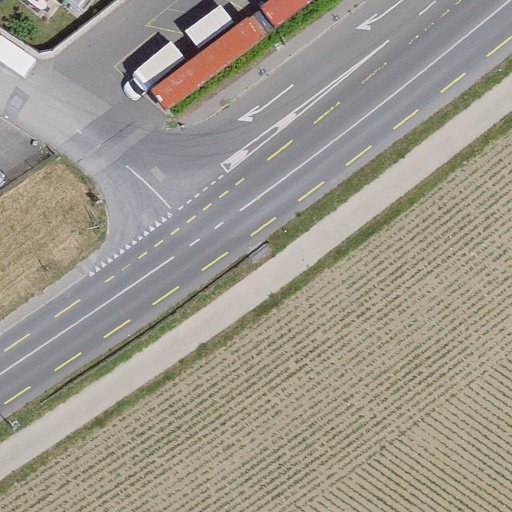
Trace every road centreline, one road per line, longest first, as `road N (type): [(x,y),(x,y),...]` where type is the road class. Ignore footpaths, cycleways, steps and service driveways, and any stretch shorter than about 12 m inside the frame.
road 1 (secondary): [(506,0),(231,216),(0,371)]
road 2 (unknown): [(231,216),(57,86)]
road 3 (unknown): [(57,86),(169,0)]
